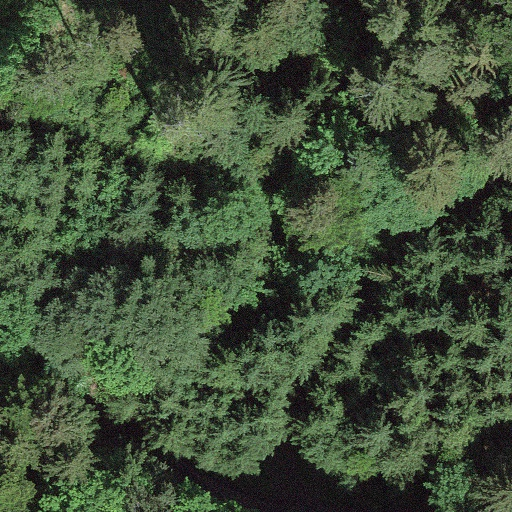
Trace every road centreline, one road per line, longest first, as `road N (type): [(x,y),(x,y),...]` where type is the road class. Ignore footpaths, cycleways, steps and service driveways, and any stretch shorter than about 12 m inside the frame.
road 1 (track): [(234,511),(321,303),(511,212)]
road 2 (track): [(309,511),(239,494),(0,380)]
